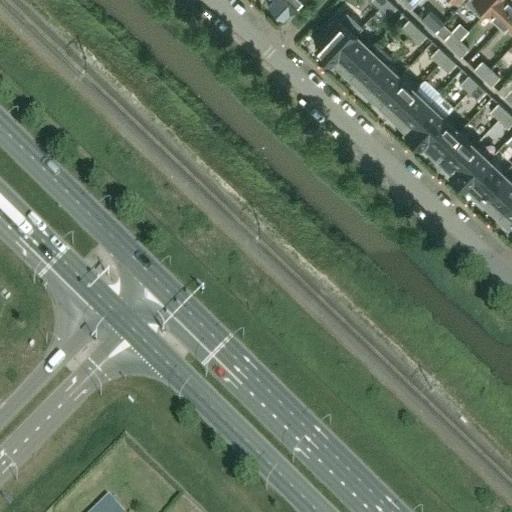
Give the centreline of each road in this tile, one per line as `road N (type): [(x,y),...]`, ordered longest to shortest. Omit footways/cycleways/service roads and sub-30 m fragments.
road 1 (residential): [(511,280),(212,0)]
road 2 (primary): [(391,511),(167,292)]
road 3 (primary): [(131,328),(318,511)]
road 4 (tertiary): [(0,471),(131,328)]
road 5 (primary): [(136,262),(0,128)]
road 6 (tertiary): [(102,300),(0,413)]
road 7 (primary): [(0,199),(102,300)]
